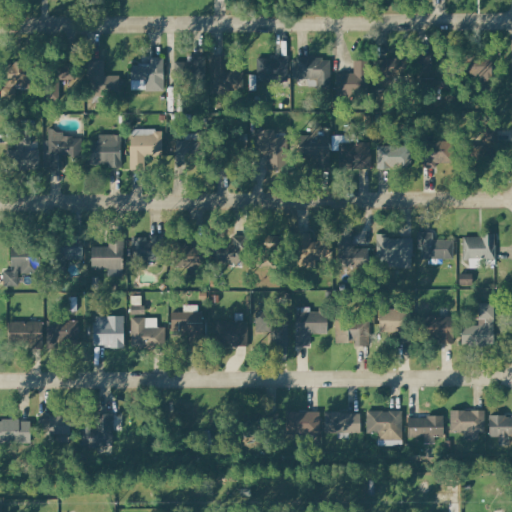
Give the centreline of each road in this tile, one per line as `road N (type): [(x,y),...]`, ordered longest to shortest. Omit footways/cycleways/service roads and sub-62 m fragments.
road 1 (residential): [(0,383),(511,377)]
road 2 (residential): [(511,22),(0,24)]
road 3 (residential): [(0,201),(511,200)]
